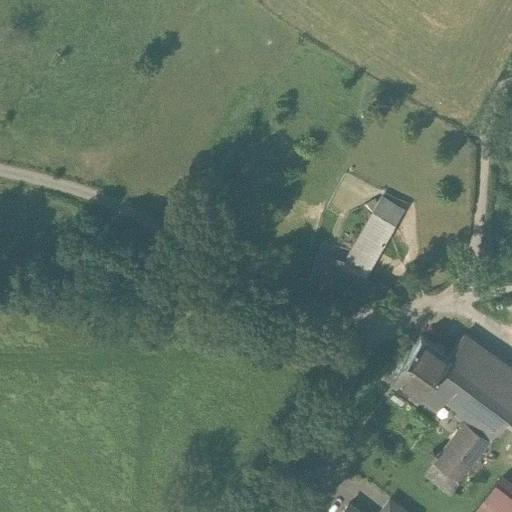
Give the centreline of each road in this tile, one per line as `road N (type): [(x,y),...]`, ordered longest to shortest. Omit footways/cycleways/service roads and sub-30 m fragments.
road 1 (unclassified): [(463,296),(388,322),(335,313),(238,282),(112,207),(0,174)]
road 2 (track): [(511,71),(490,110),(463,296)]
road 3 (track): [(261,511),(388,322)]
